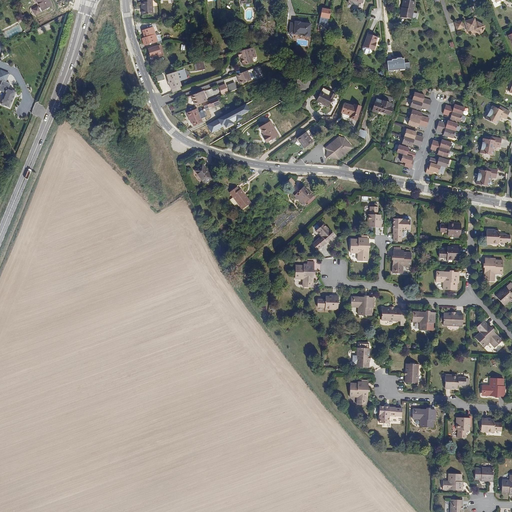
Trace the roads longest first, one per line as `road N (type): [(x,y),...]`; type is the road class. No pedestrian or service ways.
road 1 (tertiary): [(125,0),(157,110),(183,139),(257,164),(414,186)]
road 2 (primary): [(65,77),(0,234)]
road 3 (residential): [(511,406),(393,396),(384,382)]
